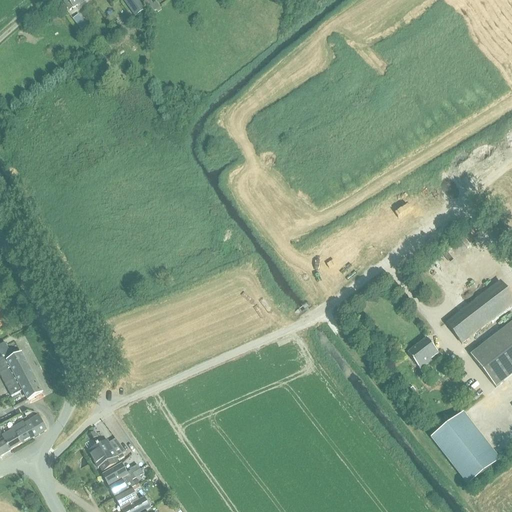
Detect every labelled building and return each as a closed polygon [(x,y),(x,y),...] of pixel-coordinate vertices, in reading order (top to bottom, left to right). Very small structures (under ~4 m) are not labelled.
[(66,0),(63,2),(68,8),(72,6),(73,8),(85,0),(66,0)] [(122,0),(122,1),(133,18),(144,11),(136,0),(122,0)] [(143,4),(150,14),(156,10),(149,0),(143,4)] [(78,15),(72,19),(80,29),(86,25),(78,15)] [(434,198),(448,188),(441,178),(427,188),(434,198)] [(386,218),(380,227),(389,233),(395,224),(386,218)] [(446,324),(462,345),(511,306),(511,298),(500,283),(446,324)] [(511,324),(471,356),(493,384),(496,388),(500,384),(511,375),(511,324)] [(427,340),(408,355),(419,369),(421,372),(426,368),(428,370),(434,365),(430,360),(438,354),(427,340)] [(28,399),(29,401),(42,394),(21,355),(13,359),(5,344),(0,346),(0,375),(12,398),(23,391),(27,399),(28,399)] [(421,372),(430,384),(435,380),(426,368),(421,372)] [(468,486),(500,462),(463,414),(431,439),(468,486)] [(3,434),(5,436),(7,440),(5,442),(11,452),(22,445),(33,439),(46,431),(38,415),(23,424),(22,422),(3,434)] [(87,437),(90,442),(97,438),(94,433),(87,437)] [(89,452),(88,452),(98,469),(100,468),(103,473),(118,465),(115,460),(126,453),(116,440),(109,444),(107,442),(97,448),(89,452)] [(5,442),(0,444),(0,458),(11,452),(5,442)] [(102,477),(109,488),(129,476),(133,474),(140,470),(138,466),(130,471),(131,472),(127,474),(122,465),(102,477)] [(143,475),(140,470),(133,474),(136,480),(143,475)] [(115,499),(132,490),(132,489),(135,487),(129,476),(109,488),(115,499)] [(115,499),(122,511),(147,511),(156,507),(149,496),(139,502),(133,492),(140,488),(139,485),(135,487),(132,489),(132,490),(115,499)]
